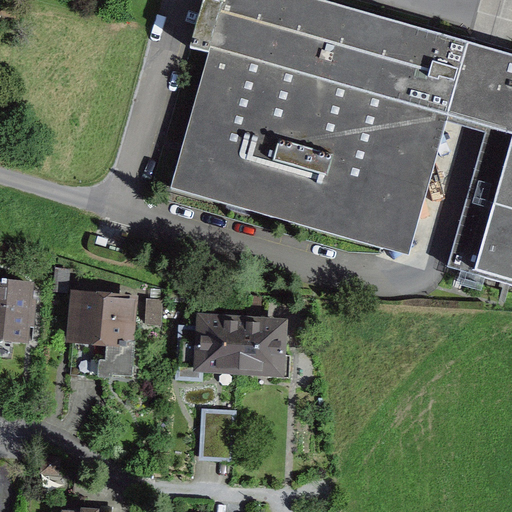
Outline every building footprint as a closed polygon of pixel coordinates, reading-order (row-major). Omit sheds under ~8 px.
[(449,127),(458,130),(480,51),(293,0),(233,0),(232,6),(209,0),(195,53),(208,57),(171,192),(413,259),(449,127)] [(511,59),(491,54),(480,51),(458,130),(469,133),(487,138),(450,271),(511,288),(511,59)] [(44,285),(0,282),(0,341),(39,344),(44,285)] [(141,299),(76,294),(72,339),(137,345),(141,299)] [(199,376),(244,378),(248,325),(202,322),(199,376)] [(248,325),(244,378),(290,381),(293,328),(248,325)] [(238,414),(202,412),(200,464),(236,466),(238,414)]
